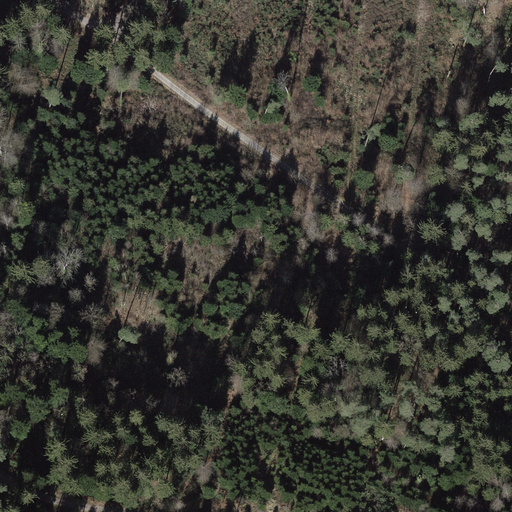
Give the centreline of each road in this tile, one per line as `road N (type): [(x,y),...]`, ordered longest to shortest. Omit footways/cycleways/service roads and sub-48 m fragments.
road 1 (track): [(50,0),(436,270),(511,303)]
road 2 (track): [(122,511),(55,501),(0,477)]
